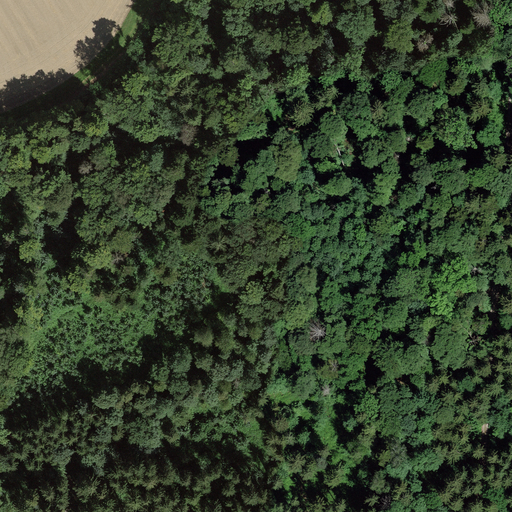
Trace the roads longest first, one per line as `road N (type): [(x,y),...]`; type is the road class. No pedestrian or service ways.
road 1 (track): [(511,145),(486,511)]
road 2 (track): [(51,511),(121,481),(162,477),(198,499),(203,511)]
